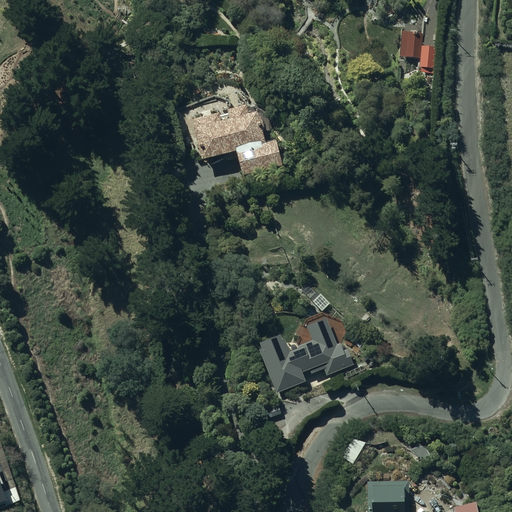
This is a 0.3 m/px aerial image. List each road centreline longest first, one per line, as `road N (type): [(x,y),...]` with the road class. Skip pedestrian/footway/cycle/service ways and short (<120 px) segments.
road 1 (residential): [(467,0),(468,145),(504,380),(477,410),(395,401),(345,415),(319,442),(292,511)]
road 2 (unclassified): [(0,362),(51,511)]
